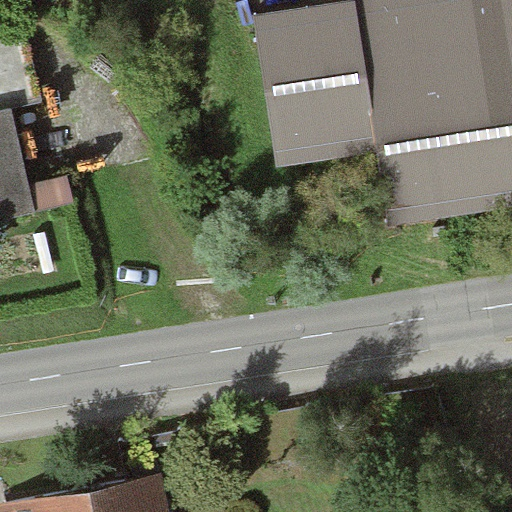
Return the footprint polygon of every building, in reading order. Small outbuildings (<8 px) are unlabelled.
[(511,0),(261,0),(254,1),(278,154),(378,139),(389,211),(511,192),(511,0)] [(0,100),(12,98),(13,102),(43,96),(26,27),(0,32),(0,100)] [(0,209),(36,201),(13,102),(12,98),(0,100),(0,209)] [(75,176),(39,186),(47,216),(83,206),(75,176)] [(171,511),(162,463),(0,495),(0,511),(171,511)]
